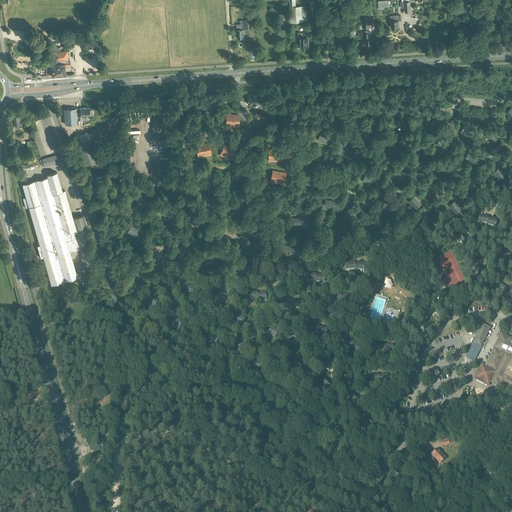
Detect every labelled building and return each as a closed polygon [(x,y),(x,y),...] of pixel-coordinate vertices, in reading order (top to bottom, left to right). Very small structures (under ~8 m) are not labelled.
[(384,8),(384,5),(388,4),(388,0),(378,1),(379,9),(384,8)] [(410,1),(409,1),(409,0),(401,0),(402,2),(400,2),(401,8),(404,8),(405,12),(410,12),(410,1)] [(296,6),(289,6),(290,23),(303,22),(302,6),(296,6)] [(391,15),(391,20),(391,27),(398,27),(398,21),(401,21),(401,15),(391,15)] [(237,38),(240,38),(244,37),(243,30),(248,29),(248,20),(243,20),(243,26),(237,27),(237,38)] [(369,33),(364,33),(364,43),(365,43),(366,46),(372,46),(372,38),(369,38),(369,33)] [(300,42),(300,49),(301,49),(304,49),(309,48),(308,37),(298,38),(299,42),(300,42)] [(51,58),(54,58),(54,61),(51,61),(47,62),(48,76),(65,75),(65,66),(68,66),(67,51),(54,52),(53,48),(46,48),(47,57),(51,57),(51,58)] [(253,96),(248,97),(249,105),(253,105),(253,106),(259,105),(259,104),(262,104),(262,96),(258,96),(258,95),(253,95),(253,96)] [(80,109),(80,113),(80,116),(81,119),(79,121),(79,126),(82,126),(82,121),(88,120),(88,116),(89,116),(92,116),(93,114),(93,111),(92,110),(89,110),(89,108),(80,108),(80,109)] [(80,113),(80,109),(76,109),(64,109),(65,124),(70,124),(70,126),(73,126),(73,124),(77,123),(77,113),(80,113)] [(154,113),(154,118),(153,118),(154,139),(167,138),(166,118),(165,118),(165,112),(154,113)] [(235,123),(235,126),(239,126),(239,115),(233,115),(227,115),(227,123),(235,123)] [(18,116),(14,116),(15,125),(15,128),(22,127),(22,124),(21,121),(20,121),(20,116),(18,116)] [(426,121),(432,128),(438,123),(435,120),(432,116),(426,121)] [(394,125),(402,130),(407,124),(399,118),(394,125)] [(369,132),(373,127),(366,121),(362,126),(369,132)] [(464,125),(460,133),(462,134),(468,137),(472,129),(464,125)] [(490,131),(485,136),(493,144),(498,138),(493,134),(490,131)] [(98,161),(88,132),(74,137),(84,166),(98,161)] [(317,140),(325,144),(329,136),(321,132),(317,140)] [(441,139),(435,144),(441,152),(447,148),(443,142),(441,139)] [(383,146),(392,153),(397,147),(391,143),(388,141),(383,146)] [(206,153),(206,156),(211,155),(209,144),(201,145),(196,146),(198,154),(206,153)] [(229,155),(228,158),(233,159),(236,149),(229,146),(224,145),(221,153),(229,155)] [(343,153),(351,156),(354,147),(346,145),(343,153)] [(278,158),(278,161),(282,161),(282,150),(276,150),(269,150),(269,158),(278,158)] [(57,151),(40,155),(42,163),(58,159),(57,151)] [(469,152),(465,158),(474,164),(478,157),(472,154),(469,152)] [(36,160),(34,153),(26,156),(27,162),(36,160)] [(167,162),(153,163),(154,172),(168,171),(167,162)] [(444,163),(440,169),(449,175),(453,169),(444,163)] [(236,168),(233,176),(235,177),(241,180),(245,171),(236,168)] [(499,168),(493,172),(500,181),(506,176),(501,171),(499,168)] [(280,180),(279,183),(284,184),(286,173),(278,172),(273,171),(272,179),(280,180)] [(393,175),(400,183),(406,178),(400,173),(398,171),(393,175)] [(40,245),(37,246),(41,258),(43,257),(51,285),(77,277),(70,252),(79,249),(74,232),(77,231),(76,229),(87,226),(83,215),(73,218),(65,190),(62,191),(57,172),(47,174),(48,177),(22,184),(26,197),(23,198),(26,208),(29,207),(40,245)] [(366,173),(362,181),(371,185),(374,176),(366,173)] [(205,176),(201,184),(209,188),(213,180),(205,176)] [(306,185),(315,187),(316,178),(308,177),(306,185)] [(466,182),(473,191),(478,186),(474,181),(472,177),(466,182)] [(430,184),(426,190),(434,196),(439,190),(433,186),(430,184)] [(139,196),(135,203),(143,208),(147,200),(139,196)] [(416,209),(422,204),(417,199),(414,196),(409,201),(416,209)] [(232,201),(227,209),(234,214),(239,206),(232,201)] [(449,206),(456,214),(461,210),(456,203),(455,201),(449,206)] [(388,203),(384,202),(381,209),(392,213),(394,205),(388,203)] [(167,207),(163,215),(171,219),(175,211),(167,207)] [(194,215),(190,223),(198,227),(202,219),(194,215)] [(486,224),(489,218),(489,217),(486,216),(480,215),(478,222),(487,223),(486,224)] [(312,218),(303,218),(303,225),(303,226),(312,225),(312,218)] [(492,218),(489,218),(486,224),(496,227),(497,220),(492,218)] [(435,230),(439,226),(436,223),(435,221),(436,221),(434,219),(429,224),(435,230)] [(131,225),(127,233),(135,237),(139,229),(131,225)] [(254,226),(249,233),(256,238),(261,231),(254,226)] [(464,234),(458,239),(464,247),(470,242),(466,237),(464,234)] [(180,244),(176,251),(183,255),(187,248),(180,244)] [(280,251),(289,252),(291,246),(291,245),(281,244),(280,251)] [(300,247),(291,246),(289,252),(289,254),(299,255),(300,247)] [(204,261),(212,264),(216,256),(207,253),(204,261)] [(501,260),(509,261),(511,255),(511,254),(507,253),(502,253),(501,260)] [(238,259),(235,267),(243,270),(246,262),(238,259)] [(137,265),(133,273),(140,277),(144,270),(137,265)] [(479,265),(474,270),(481,277),(486,272),(481,267),(479,265)] [(306,280),(315,280),(316,274),(317,273),(313,273),(307,272),(306,280)] [(500,283),(495,290),(497,292),(502,295),(507,288),(500,283)] [(188,285),(184,292),(192,296),(196,288),(188,285)] [(219,291),(216,299),(224,303),(228,295),(219,291)] [(248,299),(257,299),(258,292),(258,291),(248,292),(248,299)] [(266,292),(258,292),(257,299),(257,300),(267,299),(266,292)] [(151,296),(147,304),(154,308),(159,301),(151,296)] [(237,316),(235,324),(243,326),(246,318),(237,316)] [(176,317),(171,325),(179,329),(184,322),(176,317)] [(308,331),(317,333),(319,326),(319,325),(310,324),(308,331)] [(414,327),(407,324),(404,329),(411,333),(414,327)] [(483,324),(473,343),(481,346),(490,328),(483,324)] [(271,326),(267,335),(275,338),(279,330),(271,326)] [(328,328),(319,326),(317,333),(317,334),(327,335),(328,328)] [(211,334),(207,342),(216,346),(219,337),(211,334)] [(511,339),(501,334),(485,366),(482,364),(475,377),(476,380),(487,385),(490,384),(491,382),(498,386),(500,383),(511,388),(511,339)] [(343,345),(352,348),(354,343),(354,342),(346,339),(343,345)] [(240,342),(235,349),(242,354),(247,347),(240,342)] [(362,346),(354,343),(352,348),(351,349),(360,352),(362,346)] [(293,363),(299,371),(305,366),(301,361),(302,361),(299,358),(293,363)] [(255,359),(251,367),(259,371),(263,364),(255,359)] [(370,382),(379,381),(379,375),(379,373),(376,374),(369,374),(370,382)] [(381,374),(379,375),(379,381),(379,382),(388,381),(388,374),(381,374)] [(323,383),(329,390),(335,385),(331,382),(330,381),(331,380),(328,378),(323,383)] [(348,397),(355,403),(360,398),(355,393),(356,393),(354,391),(348,397)] [(363,422),(371,427),(375,421),(369,417),(369,416),(367,415),(363,422)] [(451,436),(450,436),(441,439),(441,441),(443,446),(450,444),(450,443),(452,443),(455,442),(454,438),(452,439),(451,436)] [(443,455),(442,454),(442,453),(438,449),(432,454),(440,464),(446,458),(443,455)]
